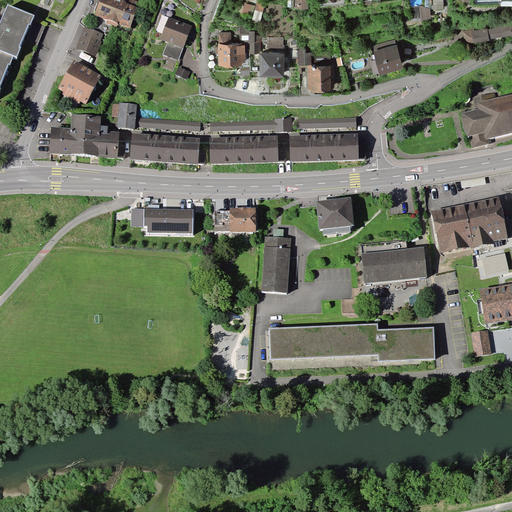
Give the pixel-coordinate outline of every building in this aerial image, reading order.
[(123,0),(102,0),(96,18),(130,30),(138,5),(123,0)] [(409,7),(410,20),(431,17),(430,9),(422,5),(409,7)] [(36,20),(9,8),(0,28),(0,95),(15,60),(18,61),(36,20)] [(194,29),(171,20),(162,41),(186,50),(194,29)] [(511,24),(487,28),(489,38),(511,34),(511,24)] [(463,30),(464,43),(489,39),(489,38),(487,28),(487,26),(463,30)] [(101,35),(84,30),(77,49),(94,55),(101,35)] [(249,30),(249,39),(260,39),(260,31),(249,30)] [(218,32),(218,40),(231,40),(231,31),(218,32)] [(266,36),(266,46),(283,46),(283,36),(266,36)] [(218,40),(217,40),(217,63),(244,62),(244,42),(240,42),(240,40),(231,40),(218,40)] [(250,41),(250,51),(259,51),(259,41),(250,41)] [(402,43),(377,50),(379,59),(374,60),(376,71),(384,71),(408,64),(402,43)] [(166,45),(162,55),(177,61),(181,50),(166,45)] [(298,45),(298,63),(310,63),(310,52),(306,52),(306,45),(298,45)] [(283,51),(259,51),(259,72),(283,72),(283,51)] [(331,63),(307,63),(308,86),(331,86),(331,63)] [(80,66),(64,90),(89,106),(105,82),(80,66)] [(178,67),(175,74),(186,80),(189,73),(178,67)] [(511,98),(484,105),(486,113),(469,117),(474,139),(489,136),(490,143),(511,138),(511,98)] [(135,130),(136,105),(112,105),(112,127),(116,128),(116,130),(135,130)] [(52,132),(51,155),(118,159),(120,136),(107,135),(107,128),(99,128),(99,119),(71,117),(70,133),(52,132)] [(202,139),(132,136),(130,161),(201,164),(202,139)] [(357,137),(291,139),(292,163),(358,162),(357,137)] [(211,164),(278,162),(277,140),(211,142),(211,164)] [(498,198),(434,212),(442,250),(506,236),(498,198)] [(349,200),(316,204),(320,233),(353,229),(349,200)] [(144,209),(143,237),(199,238),(200,210),(144,209)] [(260,211),(216,211),(216,235),(260,234),(260,211)] [(276,238),(267,237),(264,293),(290,295),(294,239),(287,239),(288,230),(277,230),(276,238)] [(424,248),(362,255),(365,285),(427,278),(424,248)] [(504,254),(484,258),(487,274),(508,269),(504,254)] [(511,284),(482,290),(487,320),(511,316),(511,284)] [(379,326),(272,332),(274,363),(381,358),(382,366),(440,363),(438,329),(380,332),(379,326)] [(491,353),(487,330),(472,333),(476,355),(491,353)]
